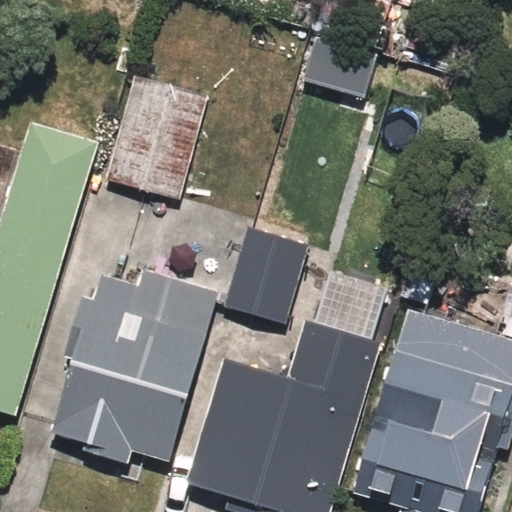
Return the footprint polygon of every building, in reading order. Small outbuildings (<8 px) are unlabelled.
[(373,55),(310,39),(299,85),(361,101),(373,55)] [(170,205),(209,89),(137,65),(97,181),(170,205)] [(0,405),(23,412),(92,142),(19,123),(0,196),(0,405)] [(275,331),(304,249),(244,228),(216,310),(275,331)] [(125,461),(127,452),(158,460),(204,293),(87,260),(40,428),(38,437),(125,461)] [(417,509),(428,511),(453,511),(476,432),(493,436),(507,386),(482,380),(493,343),(391,314),(371,384),(423,399),(415,428),(363,413),(342,487),(397,503),(403,485),(422,491),(417,509)] [(324,511),(373,343),(302,323),(287,374),(216,354),(174,497),(225,511),(324,511)]
